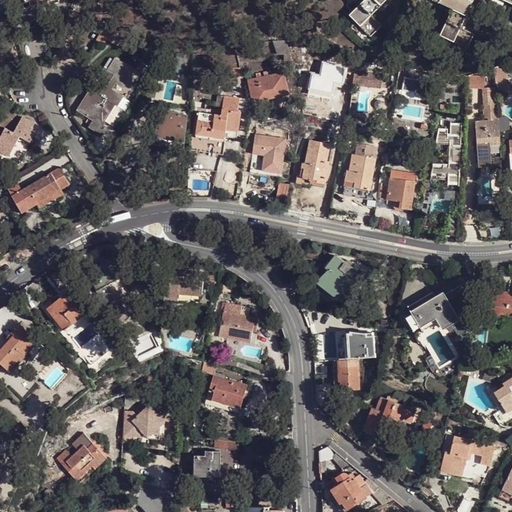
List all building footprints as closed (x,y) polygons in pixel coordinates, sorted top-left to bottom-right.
[(385,0),(363,0),(349,15),(370,37),(381,25),(371,15),(385,0)] [(511,0),(432,0),(452,9),(440,36),(467,48),(473,34),(460,28),(473,0),(502,0),(511,4),(511,0)] [(106,40),(111,31),(103,27),(96,39),(104,44),(106,40)] [(117,45),(123,35),(111,31),(106,40),(117,45)] [(289,54),(287,40),(271,41),(274,54),(281,54),(289,54)] [(116,105),(122,96),(111,89),(116,81),(124,87),(134,71),(115,59),(114,60),(111,58),(102,72),(108,76),(97,93),(91,88),(78,109),(94,120),(89,127),(97,132),(105,120),(104,119),(114,104),(116,105)] [(185,59),(183,59),(173,58),(169,71),(183,72),(185,59)] [(239,68),(224,67),(224,79),(243,81),(239,68)] [(495,73),(496,83),(508,78),(505,69),(495,73)] [(381,87),(382,72),(353,70),(352,85),(381,87)] [(260,77),(259,74),(259,73),(256,74),(257,78),(248,80),(251,97),(254,97),(253,98),(253,99),(254,100),(255,101),(256,101),(288,94),(283,72),(268,75),(267,71),(263,72),(263,73),(264,77),(260,77)] [(418,80),(409,78),(407,90),(416,91),(418,80)] [(508,78),(496,83),(499,93),(511,90),(508,78)] [(497,103),(496,91),(482,93),(483,104),(497,103)] [(131,102),(122,96),(116,105),(125,111),(131,102)] [(239,102),(224,99),(221,116),(218,115),(219,111),(204,108),(203,112),(202,119),(199,118),(197,134),(189,133),(188,149),(209,152),(211,136),(215,137),(212,153),(217,153),(223,154),(225,138),(226,135),(235,136),(240,111),(237,110),(239,102)] [(159,109),(151,108),(148,118),(156,121),(159,109)] [(156,132),(184,138),(185,127),(186,116),(162,110),(156,132)] [(33,124),(22,118),(13,133),(6,128),(0,138),(0,151),(9,156),(20,136),(30,142),(35,133),(30,131),(33,124)] [(475,121),(476,141),(500,139),(498,120),(475,121)] [(436,139),(461,141),(461,122),(451,122),(451,131),(448,131),(448,126),(439,126),(436,139)] [(111,131),(105,127),(102,132),(108,136),(111,131)] [(183,143),(184,138),(156,132),(155,136),(183,143)] [(254,133),(251,154),(263,155),(261,170),(282,172),(286,137),(254,133)] [(100,137),(93,149),(100,160),(111,143),(100,137)] [(304,168),(300,167),(298,167),(295,183),(310,186),(310,184),(311,181),(325,183),(329,161),(326,160),(329,143),(309,139),(305,163),(304,168)] [(461,141),(436,139),(436,141),(450,142),(448,162),(433,161),(431,176),(448,178),(448,184),(458,184),(460,162),(452,162),(453,145),(460,146),(461,141)] [(500,139),(476,141),(478,159),(489,159),(501,158),(500,139)] [(355,154),(352,153),(349,170),(344,170),(342,179),(345,179),(343,194),(354,196),(366,198),(368,190),(370,190),(375,158),(355,154)] [(27,187),(22,190),(13,195),(23,213),(31,208),(38,203),(61,190),(70,185),(59,167),(37,181),(27,187)] [(20,176),(27,187),(37,181),(31,169),(20,176)] [(405,180),(406,172),(391,169),(388,186),(380,185),(379,197),(387,199),(386,203),(391,204),(395,204),(400,205),(400,208),(411,210),(415,182),(405,180)] [(416,173),(406,172),(405,180),(415,182),(416,173)] [(13,195),(22,190),(15,178),(6,184),(13,195)] [(288,185),(278,183),(276,193),(275,204),(284,205),(288,185)] [(440,189),(440,199),(455,199),(456,190),(440,189)] [(64,194),(61,190),(38,203),(41,208),(64,194)] [(457,209),(447,209),(446,229),(451,229),(456,229),(457,209)] [(129,294),(136,290),(139,289),(118,248),(111,251),(112,253),(111,254),(111,253),(104,257),(106,261),(101,264),(94,268),(87,271),(100,295),(101,294),(107,305),(129,294)] [(344,262),(335,256),(326,267),(329,270),(324,275),(320,280),(341,296),(356,271),(349,266),(352,262),(345,259),(344,262)] [(179,275),(174,275),(170,274),(166,274),(164,297),(178,299),(178,293),(201,295),(203,274),(180,272),(179,275)] [(219,283),(220,277),(207,274),(205,282),(218,285),(219,283)] [(502,298),(502,296),(502,293),(498,292),(493,291),(489,320),(498,321),(500,312),(506,313),(505,323),(511,323),(511,297),(508,297),(508,299),(502,298)] [(437,300),(432,292),(407,307),(411,314),(404,318),(412,332),(419,327),(418,326),(436,315),(443,326),(456,319),(442,296),(440,298),(437,300)] [(62,301),(60,298),(53,303),(46,309),(61,327),(69,321),(72,324),(86,313),(87,312),(86,311),(92,306),(89,301),(85,304),(82,306),(77,299),(72,293),(69,296),(62,301)] [(66,293),(60,298),(62,301),(69,296),(66,293)] [(200,305),(201,295),(178,293),(178,299),(177,303),(200,305)] [(239,317),(240,315),(242,306),(225,303),(218,336),(228,338),(228,335),(251,339),(252,331),(253,326),(257,326),(259,319),(253,318),(248,317),(247,319),(239,317)] [(102,318),(92,306),(86,311),(87,312),(86,313),(92,321),(97,317),(100,320),(102,318)] [(74,326),(72,324),(69,321),(61,327),(58,329),(63,335),(74,326)] [(26,354),(38,342),(19,323),(10,332),(13,335),(9,340),(1,348),(0,349),(0,363),(8,372),(26,354)] [(467,329),(459,327),(456,340),(463,342),(467,329)] [(430,347),(425,338),(420,329),(417,331),(416,332),(415,334),(414,336),(414,337),(415,339),(415,340),(420,347),(422,345),(425,350),(430,347)] [(350,334),(352,358),(375,356),(374,335),(372,335),(371,333),(361,333),(356,332),(350,332),(350,334)] [(44,348),(38,342),(26,354),(32,359),(44,348)] [(357,359),(338,361),(339,374),(339,381),(342,381),(342,390),(351,389),(359,389),(357,359)] [(214,373),(216,364),(204,361),(202,372),(213,376),(214,373)] [(334,390),(342,390),(342,381),(339,381),(339,374),(333,374),(334,390)] [(224,379),(213,376),(206,398),(240,408),(244,396),(247,385),(233,381),(233,382),(224,379)] [(511,377),(503,383),(504,386),(494,392),(504,408),(493,415),(500,425),(510,419),(507,413),(511,409),(511,377)] [(366,420),(349,413),(345,418),(337,427),(354,440),(363,430),(376,435),(381,421),(401,428),(404,421),(410,424),(414,413),(402,408),(403,406),(397,403),(398,398),(389,395),(386,399),(380,397),(375,409),(371,408),(366,420)] [(239,414),(240,408),(206,398),(205,404),(239,414)] [(134,410),(125,409),(123,437),(134,437),(141,429),(149,438),(159,439),(160,431),(158,428),(165,421),(166,412),(156,412),(150,404),(138,414),(134,410)] [(337,427),(345,418),(343,410),(328,418),(337,427)] [(421,428),(422,428),(428,431),(432,420),(425,417),(421,428)] [(428,431),(422,428),(420,435),(427,438),(429,431),(428,431)] [(141,429),(134,437),(149,438),(141,429)] [(107,458),(98,448),(96,450),(92,445),(94,444),(83,433),(71,445),(78,452),(64,465),(78,480),(91,466),(94,470),(107,458)] [(490,466),(495,446),(454,436),(450,452),(445,451),(440,472),(462,477),(472,479),(474,471),(487,474),(490,466)] [(227,450),(228,440),(214,439),(213,448),(227,450)] [(238,451),(239,442),(228,440),(227,450),(238,451)] [(71,445),(57,458),(64,465),(78,452),(71,445)] [(343,470),(352,464),(330,446),(319,451),(320,462),(326,461),(332,459),(343,470)] [(220,451),(205,451),(205,456),(199,456),(197,456),(197,472),(211,472),(211,477),(220,477),(220,472),(220,466),(220,461),(220,451)] [(91,466),(78,480),(81,483),(94,470),(91,466)] [(419,472),(408,467),(406,472),(417,476),(419,472)] [(511,467),(511,468),(501,490),(511,494),(511,467)] [(368,493),(370,491),(369,489),(365,484),(360,487),(359,486),(364,482),(359,475),(354,478),(350,473),(347,475),(346,473),(344,472),(343,472),(335,477),(336,480),(333,482),(336,486),(333,488),(331,489),(339,503),(335,506),(339,511),(349,511),(348,510),(367,497),(366,496),(369,495),(368,493)] [(374,492),(378,486),(374,482),(369,489),(370,491),(372,491),(374,492)] [(378,496),(383,490),(378,486),(374,492),(378,496)] [(385,503),(394,499),(383,490),(378,496),(385,503)] [(511,502),(511,500),(511,494),(501,490),(498,496),(511,502)] [(235,497),(226,497),(226,508),(235,508),(235,497)]
